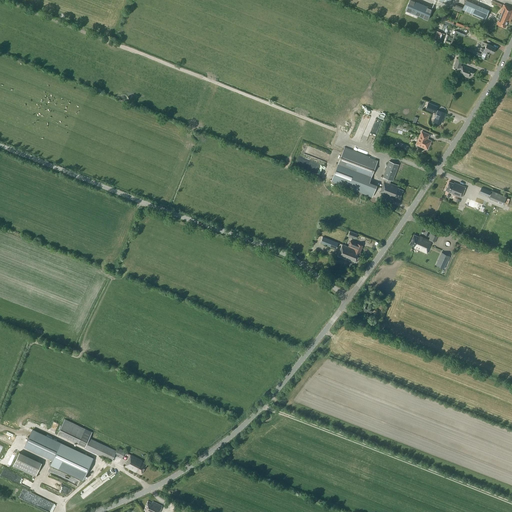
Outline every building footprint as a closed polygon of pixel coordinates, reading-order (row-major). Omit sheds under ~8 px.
[(427,19),(432,8),(413,0),(409,0),(405,10),(427,19)] [(462,9),(485,19),(489,10),(466,0),(462,9)] [(498,18),(499,19),(497,24),(506,28),(508,22),(509,23),(511,17),(511,8),(504,5),(498,18)] [(495,47),(487,44),(484,50),(482,49),(481,51),(483,52),(481,58),(484,59),(487,51),(493,53),(495,47)] [(472,69),(463,66),(461,65),(463,61),(457,59),(454,66),(460,68),(462,69),(460,73),(469,77),(470,74),(472,74),(474,71),(472,70),(472,69)] [(429,102),(426,108),(437,113),(434,122),(440,124),(443,117),(444,117),(446,114),(438,110),(438,111),(436,110),(438,106),(429,102)] [(431,141),(427,139),(429,135),(422,132),(417,144),(427,149),(431,141)] [(406,151),(408,146),(400,143),(398,147),(406,151)] [(372,197),(377,185),(369,182),(377,161),(344,148),(337,167),(353,173),(348,187),(372,197)] [(390,183),(391,180),(392,181),(398,165),(389,161),(383,178),(385,178),(380,193),(387,196),(387,195),(389,196),(394,198),(395,197),(400,199),(403,190),(398,188),(399,187),(390,183)] [(461,198),(465,187),(454,183),(454,184),(449,182),(446,190),(450,192),(450,193),(461,198)] [(490,192),(481,188),(479,193),(489,196),(490,192)] [(492,189),(488,198),(503,204),(507,196),(492,189)] [(358,234),(350,231),(348,236),(356,239),(358,234)] [(414,235),(409,245),(414,247),(414,248),(427,254),(431,245),(430,245),(431,241),(434,242),(437,236),(432,234),(429,240),(419,236),(419,237),(414,235)] [(321,243),(335,249),(338,243),(323,237),(321,243)] [(354,249),(342,245),(338,256),(350,261),(350,262),(352,263),(353,261),(357,262),(360,253),(363,245),(357,243),(357,244),(350,241),(348,247),(354,249)] [(438,261),(442,263),(440,267),(444,269),(450,256),(442,252),(438,261)] [(371,313),(372,311),(377,312),(378,310),(373,308),(373,307),(365,304),(364,309),(367,311),(371,313)] [(57,434),(85,447),(89,438),(92,432),(64,419),(57,434)] [(83,479),(92,459),(60,444),(60,443),(32,430),(25,445),(53,459),(51,464),(83,479)] [(122,458),(125,451),(118,448),(116,451),(89,438),(85,447),(84,448),(112,461),(115,455),(122,458)] [(35,476),(41,461),(17,452),(11,466),(35,476)] [(142,462),(142,461),(131,455),(125,467),(141,475),(147,464),(142,462)] [(67,495),(71,488),(60,483),(56,489),(67,495)] [(70,505),(68,507),(71,510),(85,497),(83,494),(76,501),(74,498),(68,503),(70,505)] [(145,511),(159,511),(162,506),(152,501),(152,503),(148,501),(144,509),(145,510),(145,511)]
